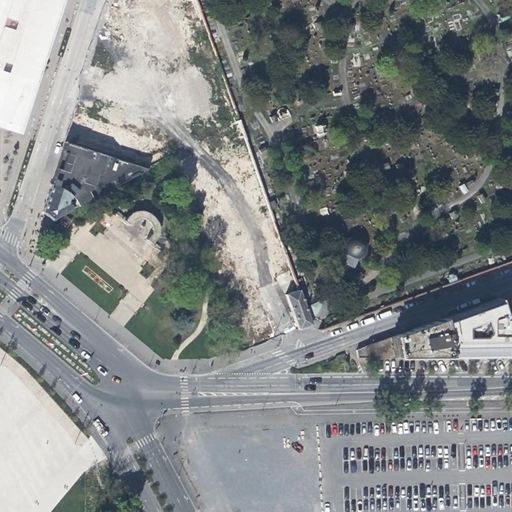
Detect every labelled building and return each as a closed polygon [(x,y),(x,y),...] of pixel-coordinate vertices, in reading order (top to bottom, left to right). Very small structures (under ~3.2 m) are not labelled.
[(0,0),(0,122),(23,129),(63,0),(0,0)] [(145,170),(62,144),(58,157),(54,170),(68,174),(62,193),(68,197),(74,201),(76,208),(104,193),(123,183),(145,170)] [(54,170),(49,185),(40,214),(51,222),(71,211),(76,208),(74,201),(68,197),(62,193),(68,174),(54,170)] [(112,214),(110,217),(116,220),(115,222),(125,229),(130,222),(133,220),(137,219),(139,219),(142,220),(144,221),(147,223),(148,225),(149,228),(149,231),(148,234),(143,241),(155,249),(155,248),(159,250),(161,247),(152,241),(155,236),(156,231),(156,227),(155,224),(154,220),(152,218),(150,216),(147,214),(144,212),(141,211),(136,211),(133,212),(129,213),(126,215),(124,217),(122,220),(112,214)] [(353,235),(350,235),(348,235),(345,237),(342,240),(341,241),(340,244),(339,247),(339,249),(341,253),(340,253),(336,260),(351,267),(355,260),(354,259),(355,259),(357,259),(359,258),(361,256),(363,254),(364,251),(364,249),(364,246),(364,244),(362,240),(360,238),(357,236),(353,235)] [(306,314),(297,290),(284,296),(297,330),(303,327),(308,326),(310,325),(306,314)] [(511,312),(511,295),(496,301),(502,317),(511,312)] [(496,301),(441,320),(447,358),(457,358),(475,358),(504,357),(507,331),(502,317),(496,301)] [(412,331),(416,358),(430,358),(447,358),(441,320),(412,331)] [(412,331),(372,344),(374,359),(416,358),(412,331)] [(374,359),(372,344),(356,352),(357,359),(374,359)]
